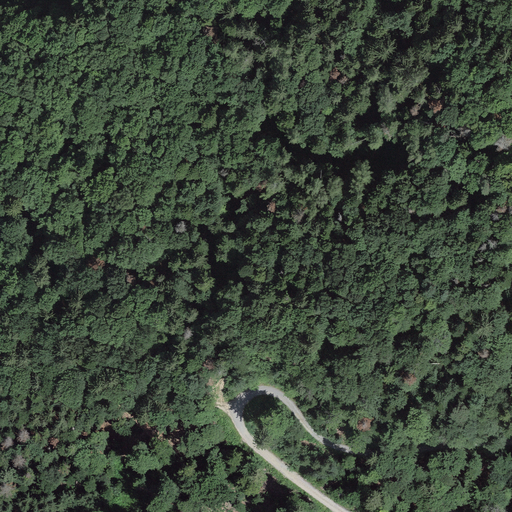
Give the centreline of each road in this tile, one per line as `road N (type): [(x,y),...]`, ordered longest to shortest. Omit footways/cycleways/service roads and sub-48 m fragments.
road 1 (track): [(239,403),(260,390),(276,393),(312,431),(366,451),(511,441)]
road 2 (track): [(344,511),(260,448),(236,411)]
